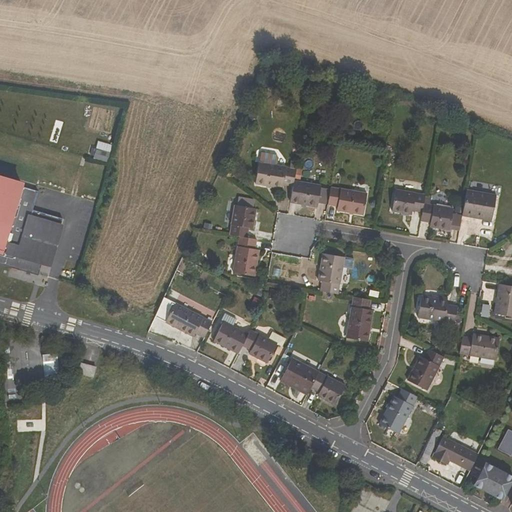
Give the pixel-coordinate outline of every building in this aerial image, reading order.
[(112,145),(98,141),(93,158),(108,162),(112,145)] [(256,154),(252,176),(279,180),(280,176),(290,178),(290,174),(292,160),(256,154)] [(290,178),(287,197),(314,202),(318,179),(290,174),(290,178)] [(25,184),(0,176),(0,264),(38,276),(39,274),(49,277),(66,220),(33,211),(39,192),(24,187),(25,184)] [(361,209),(364,187),(329,181),(326,199),(336,201),(336,205),(361,209)] [(409,209),(410,204),(420,206),(421,197),(422,188),(394,183),(390,206),(409,209)] [(463,186),(459,210),(470,211),(470,209),(488,212),(492,191),(463,186)] [(420,206),(418,216),(429,218),(428,220),(448,224),(451,202),(421,197),(420,206)] [(250,223),(253,204),(240,202),(239,208),(231,207),(226,230),(236,232),(244,233),(246,223),(250,223)] [(236,232),(231,268),(250,271),(254,246),(251,244),(253,235),(244,233),(236,232)] [(316,276),(318,276),(316,285),(335,289),(342,250),(320,247),(316,276)] [(492,309),(511,312),(511,278),(497,276),(492,309)] [(416,311),(452,317),(455,298),(446,297),(447,293),(420,288),(416,311)] [(348,291),(342,332),(363,335),(367,303),(365,303),(366,294),(348,291)] [(187,339),(189,335),(199,340),(207,325),(170,305),(159,324),(187,339)] [(217,323),(206,343),(232,357),(236,348),(242,336),(217,323)] [(461,328),(458,346),(495,352),(499,330),(473,326),(472,330),(461,328)] [(270,345),(275,347),(279,340),(265,333),(261,340),(244,332),(242,336),(236,348),(244,353),(243,357),(259,365),(270,345)] [(403,376),(421,386),(439,352),(424,344),(419,354),(415,352),(403,376)] [(294,390),(292,393),(300,397),(304,389),(311,376),(285,362),(275,381),(294,390)] [(81,364),(78,374),(93,378),(96,368),(81,364)] [(312,397),(330,407),(340,387),(313,372),(311,376),(304,389),(313,394),(312,397)] [(414,392),(398,384),(394,392),(390,391),(376,419),(395,429),(414,392)] [(511,437),(501,432),(498,438),(511,445),(511,443),(511,437)] [(498,438),(495,444),(508,451),(511,445),(498,438)] [(468,457),(436,440),(426,460),(436,465),(438,462),(460,473),(468,457)] [(495,444),(491,451),(504,458),(508,451),(495,444)] [(466,486),(494,502),(506,479),(477,464),(466,486)] [(511,487),(502,506),(511,511),(511,487)]
